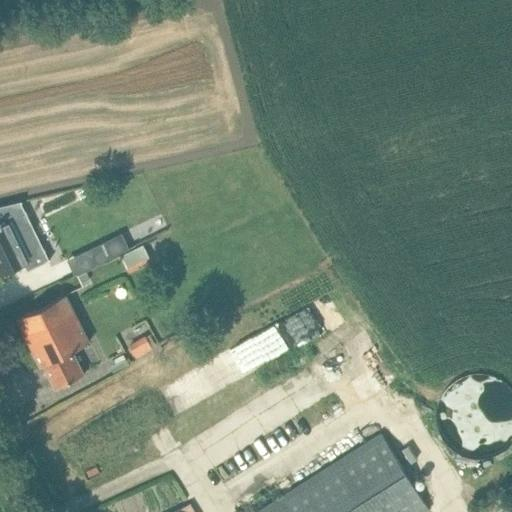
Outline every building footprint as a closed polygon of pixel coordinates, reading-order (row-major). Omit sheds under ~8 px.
[(42,250),(26,216),(28,215),(26,212),(9,220),(0,224),(0,273),(14,267),(23,262),(26,269),(25,270),(26,271),(50,259),(50,258),(47,259),(44,253),(45,253),(44,249),(42,250)] [(73,253),(82,271),(123,252),(115,233),(73,253)] [(143,244),(121,255),(127,268),(127,267),(129,271),(151,260),(150,257),(143,244)] [(66,293),(35,308),(17,317),(41,365),(44,363),(72,349),(73,351),(90,342),(66,293)] [(151,335),(135,344),(141,355),(157,346),(151,335)] [(84,373),(73,351),(72,349),(44,363),(56,387),(84,373)] [(477,379),(473,379),(468,380),(464,381),(461,382),(457,384),(453,386),(450,388),(447,391),(444,394),(442,397),(439,401),(438,405),(436,409),(435,413),(434,417),(434,421),(434,425),(435,429),(435,433),(437,437),(438,441),(440,444),(443,448),(445,451),(448,454),(452,456),(455,459),(459,460),(463,462),(466,463),(471,464),(475,464),(479,464),(483,464),(487,463),(491,462),(495,460),(498,459),(502,456),(505,454),(508,451),(511,448),(511,445),(511,397),(509,394),(507,391),(503,388),(500,386),(497,384),(493,382),(489,381),(485,380),(481,379),(477,379)] [(254,511),(426,511),(430,510),(381,432),(254,511)] [(193,511),(189,503),(171,511),(193,511)]
